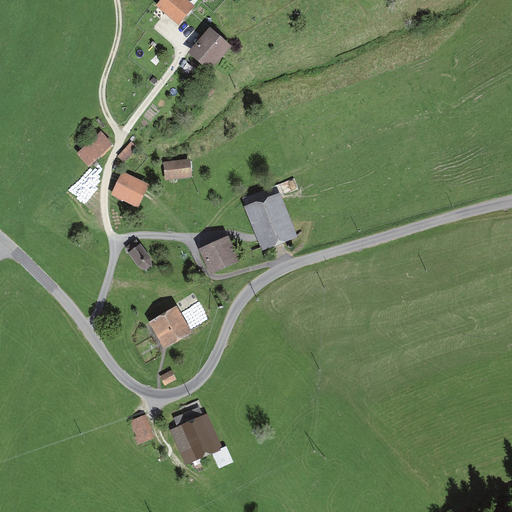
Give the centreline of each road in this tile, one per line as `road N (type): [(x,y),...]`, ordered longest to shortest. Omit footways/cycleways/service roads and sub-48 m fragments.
road 1 (unclassified): [(0,237),(68,304),(120,374),(159,396),(204,374),(240,301),(281,270),(511,200)]
road 2 (track): [(113,241),(180,237),(217,277),(267,264),(281,270)]
road 3 (track): [(117,0),(119,30),(102,96),(121,138)]
